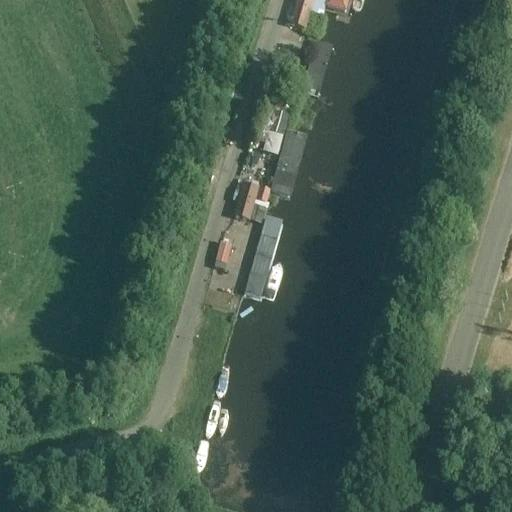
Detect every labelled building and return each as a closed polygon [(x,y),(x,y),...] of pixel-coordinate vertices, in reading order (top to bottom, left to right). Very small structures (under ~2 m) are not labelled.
[(312,0),(297,0),(289,28),(303,32),(312,0)] [(346,19),(351,0),(326,0),(325,7),(346,19)] [(317,103),(331,52),(314,45),(301,97),(317,103)] [(272,115),(266,134),(282,139),(287,120),(272,115)] [(304,151),(285,145),(274,186),(294,193),(304,151)] [(256,191),(243,187),(233,220),(247,224),(256,191)] [(260,304),(281,230),(263,224),(243,299),(260,304)] [(220,245),(211,276),(222,279),(230,248),(220,245)]
